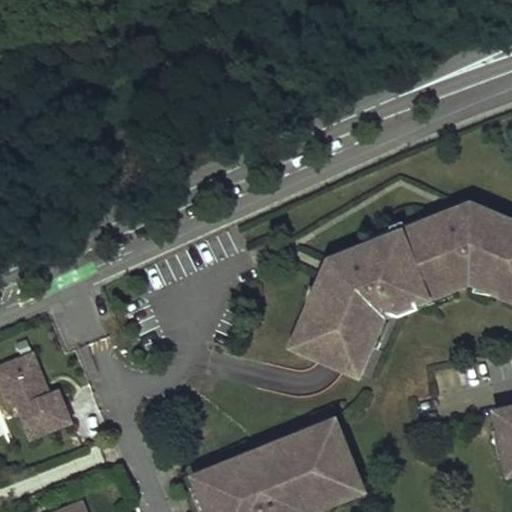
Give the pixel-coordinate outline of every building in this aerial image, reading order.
[(312,322),(301,349),(358,374),(385,311),(399,317),(418,310),(415,302),(425,298),(463,284),(464,282),(465,279),(499,294),(503,287),(511,290),(511,223),(470,206),(466,216),(451,209),(444,212),(443,218),(358,252),(352,249),(346,251),(344,257),(345,261),(342,268),(336,281),(324,276),(306,319),(312,322)] [(342,268),(330,263),(324,276),(336,281),(342,268)] [(32,354),(0,366),(0,385),(11,394),(15,405),(29,440),(71,423),(59,391),(48,396),(32,354)] [(11,394),(0,385),(0,391),(7,409),(15,405),(11,394)] [(511,410),(497,413),(508,466),(511,464),(511,410)] [(358,483),(335,424),(306,435),(308,441),(282,451),(280,445),(265,451),(267,457),(270,464),(258,469),(255,461),(240,467),(238,465),(224,470),(223,468),(196,478),(208,510),(214,507),(215,511),(308,511),(333,502),(330,494),(358,483)] [(270,464),(267,457),(255,461),(258,469),(270,464)] [(358,483),(330,494),(333,502),(361,491),(358,483)]
